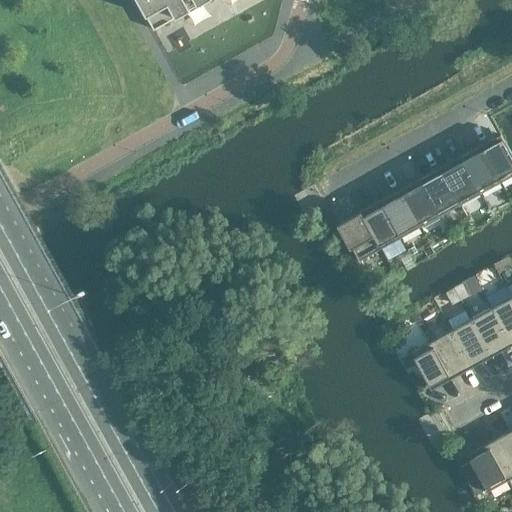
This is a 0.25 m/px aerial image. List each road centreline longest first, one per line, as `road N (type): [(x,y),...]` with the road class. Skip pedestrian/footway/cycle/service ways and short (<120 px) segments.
road 1 (trunk): [(0,286),(124,511)]
road 2 (residential): [(326,188),(511,85)]
road 3 (trunk): [(101,406),(0,223)]
road 4 (trunk): [(181,511),(131,422),(101,406)]
road 5 (trunk): [(159,511),(101,406)]
